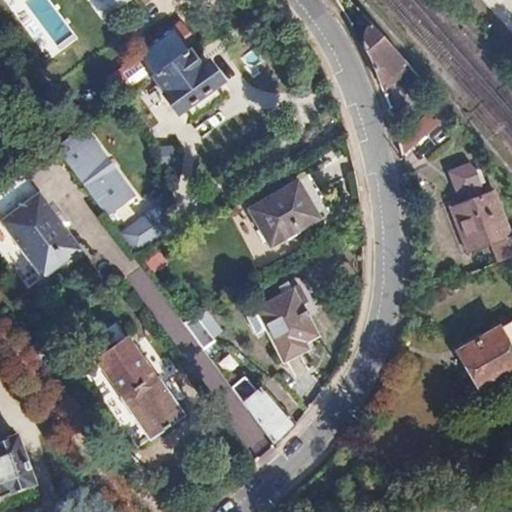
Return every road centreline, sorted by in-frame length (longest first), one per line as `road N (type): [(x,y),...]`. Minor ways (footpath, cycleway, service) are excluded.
road 1 (residential): [(304,0),(353,73),(370,121),(387,214),(386,268),(378,327),(355,382),(325,430),(239,511)]
road 2 (unknown): [(279,479),(48,179)]
